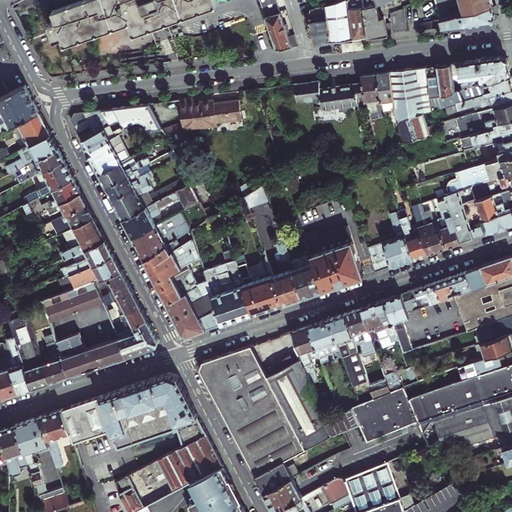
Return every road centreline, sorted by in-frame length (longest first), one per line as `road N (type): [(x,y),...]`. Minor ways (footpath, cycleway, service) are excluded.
road 1 (residential): [(177,353),(511,239)]
road 2 (residential): [(61,94),(60,133),(177,353)]
road 3 (residential): [(312,61),(61,94)]
road 4 (residential): [(511,35),(312,61)]
road 5 (residential): [(0,413),(177,353)]
road 6 (residential): [(260,511),(177,353)]
